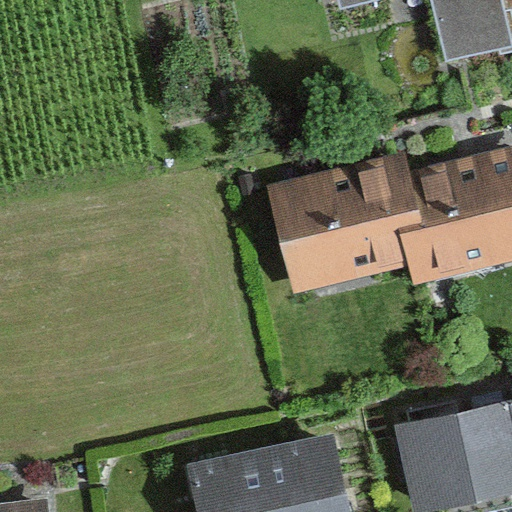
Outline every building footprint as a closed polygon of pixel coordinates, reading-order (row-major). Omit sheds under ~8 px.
[(326,0),(327,2),(336,0),(421,0),(435,57),(496,43),(485,0),(326,0)] [(511,179),(506,156),(400,182),(412,232),(387,238),(393,262),(397,280),(511,252),(511,179)] [(396,162),(260,192),(281,287),(393,262),(387,238),(412,232),(400,182),(396,162)] [(511,404),(491,409),(509,493),(511,492),(511,404)] [(491,409),(389,429),(406,511),(420,511),(509,493),(491,409)] [(327,511),(313,442),(178,470),(187,511),(327,511)]
